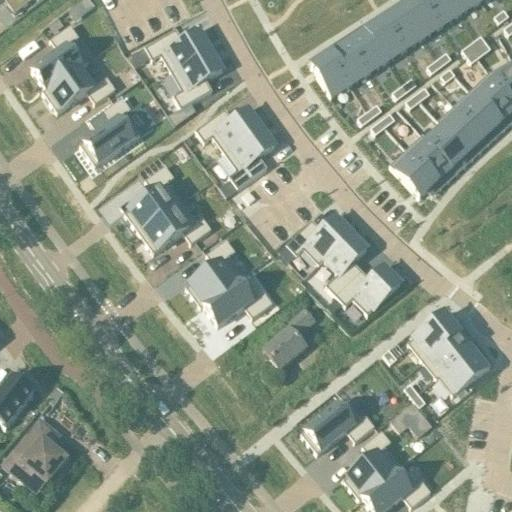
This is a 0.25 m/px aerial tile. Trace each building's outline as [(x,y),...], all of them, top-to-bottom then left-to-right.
[(0,0),(0,4),(3,2),(15,17),(36,0),(0,0)] [(444,0),(422,0),(420,2),(439,32),(458,21),(444,0)] [(473,0),(444,0),(458,21),(479,7),(473,0)] [(420,2),(401,13),(421,44),(439,32),(420,2)] [(401,13),(383,25),(403,56),(421,44),(401,13)] [(503,15),(493,23),(498,29),(508,22),(503,15)] [(383,25),(365,37),(385,68),(403,56),(383,25)] [(511,27),(503,34),(508,41),(511,37),(511,27)] [(57,57),(31,76),(44,96),(45,96),(82,71),(87,68),(73,47),(78,43),(69,32),(49,46),(57,57)] [(175,34),(144,53),(151,66),(160,61),(170,79),(210,56),(199,37),(182,46),(175,34)] [(365,37),(347,49),(366,79),(385,68),(365,37)] [(480,41),(470,49),(475,55),(485,48),(480,41)] [(485,48),(475,55),(480,62),(490,54),(485,48)] [(347,49),(328,60),(348,91),(366,79),(347,49)] [(470,49),(460,56),(465,62),(475,55),(470,49)] [(475,55),(465,62),(470,69),(480,62),(475,55)] [(126,63),(133,72),(144,66),(138,56),(126,63)] [(210,56),(170,79),(180,97),(172,102),(180,115),(190,109),(211,97),(205,85),(221,76),(210,56)] [(445,58),(435,66),(440,72),(450,65),(445,58)] [(328,60),(310,72),(330,103),(348,91),(328,60)] [(511,65),(488,79),(511,111),(511,65)] [(435,66),(426,73),(431,79),(440,72),(435,66)] [(44,96),(41,98),(56,119),(85,98),(94,110),(114,96),(106,84),(96,91),(82,71),(45,96),(44,96)] [(449,74),(439,82),(444,88),(454,81),(449,74)] [(511,111),(488,79),(468,97),(498,129),(511,115),(511,111)] [(410,84),(401,91),(405,98),(415,91),(410,84)] [(401,91),(391,99),(396,105),(405,98),(401,91)] [(424,93),(414,100),(419,107),(428,100),(424,93)] [(468,97),(452,112),(482,144),(498,129),(468,97)] [(414,100),(404,108),(409,114),(419,107),(414,100)] [(96,139),(79,151),(94,172),(139,140),(125,119),(130,116),(121,104),(88,127),(96,139)] [(180,115),(179,114),(167,121),(174,131),(192,118),(194,116),(190,109),(180,115)] [(376,110),(366,117),(371,124),(380,117),(376,110)] [(452,112),(436,127),(437,129),(438,128),(466,159),(482,144),(452,112)] [(224,115),(194,136),(203,149),(211,143),(223,160),(260,133),(247,115),(232,126),(224,115)] [(366,117),(356,124),(361,131),(371,124),(366,117)] [(389,119),(379,126),(384,133),(394,126),(389,119)] [(379,126),(369,133),(374,140),(384,133),(379,126)] [(423,142),(422,143),(450,173),(466,159),(438,128),(437,129),(423,142)] [(260,133),(223,160),(235,177),(227,182),(236,195),(266,173),(258,162),(274,151),(260,133)] [(421,140),(404,156),(434,188),(450,173),(422,143),(423,142),(421,140)] [(404,156),(388,171),(418,203),(434,188),(404,156)] [(152,198),(123,219),(138,239),(181,208),(167,188),(173,184),(164,172),(144,187),(152,198)] [(181,208),(138,239),(152,259),(181,238),(190,250),(210,235),(201,223),(195,228),(181,208)] [(311,226),(285,251),(295,262),(302,255),(317,271),(323,266),(322,265),(350,238),(334,222),(320,235),(311,226)] [(350,238),(322,265),(323,266),(336,280),(324,292),(334,302),(361,276),(352,267),(365,254),(350,238)] [(213,272),(184,293),(200,314),(202,312),(202,311),(242,282),(242,281),(228,262),(234,258),(225,246),(205,261),(213,272)] [(287,268),(294,261),(284,251),(278,258),(287,268)] [(361,276),(334,302),(344,312),(351,305),(366,321),(399,289),(383,272),(369,285),(361,276)] [(242,282),(202,311),(202,312),(217,332),(242,313),(251,324),(271,310),(263,298),(258,301),(243,281),(242,281),(242,282)] [(334,302),(325,312),(331,318),(340,309),(334,302)] [(279,368),(314,342),(306,332),(319,322),(311,312),(264,347),(279,368)] [(442,320),(406,349),(421,367),(457,338),(442,320)] [(457,338),(421,367),(435,385),(437,384),(471,356),(470,355),(457,338)] [(471,356),(437,384),(451,402),(489,371),(474,352),(470,355),(471,356)] [(388,355),(382,360),(389,369),(396,364),(388,355)] [(0,430),(5,434),(33,399),(11,381),(0,394),(0,430)] [(409,389),(403,395),(410,404),(417,399),(409,389)] [(417,399),(410,404),(418,413),(424,408),(417,399)] [(343,405),(300,440),(316,460),(345,437),(353,448),(373,433),(364,421),(359,425),(343,405)] [(412,410),(390,427),(399,438),(420,420),(412,410)] [(21,421),(27,426),(34,417),(28,412),(21,421)] [(69,463),(58,455),(57,457),(42,445),(51,434),(39,424),(2,470),(24,489),(31,481),(43,490),(58,471),(60,473),(69,463)] [(370,464),(342,486),(358,506),(361,504),(360,503),(399,473),(398,472),(384,453),(390,448),(380,437),(361,453),(370,464)] [(399,473),(360,503),(361,504),(367,511),(389,511),(401,503),(407,511),(412,511),(429,498),(420,487),(415,491),(399,471),(398,472),(399,473)]
